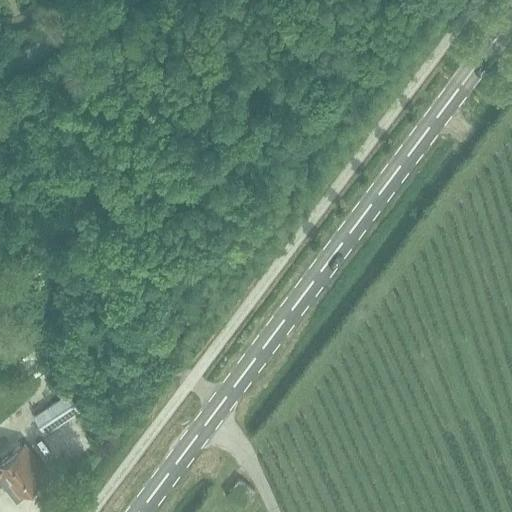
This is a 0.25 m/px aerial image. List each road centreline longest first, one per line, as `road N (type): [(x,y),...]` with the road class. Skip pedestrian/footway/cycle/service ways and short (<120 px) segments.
road 1 (secondary): [(140,511),(511,21)]
road 2 (unclassified): [(0,72),(123,0)]
